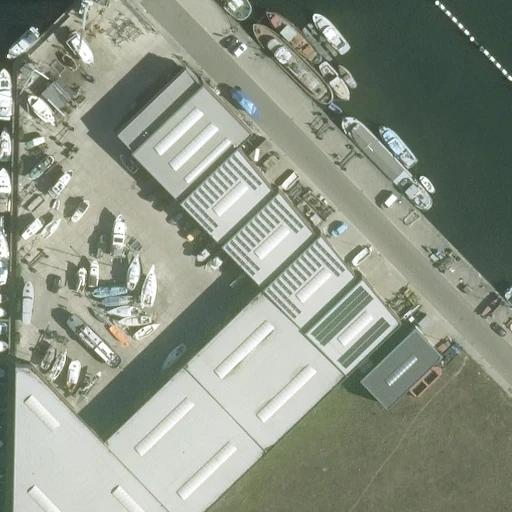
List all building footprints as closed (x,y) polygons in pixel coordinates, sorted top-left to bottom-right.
[(319,229),(316,232),(277,186),(274,189),(236,144),(251,130),(202,79),(200,81),(185,65),(116,132),(131,147),(130,149),(260,283),(345,372),(400,320),(360,273),(357,275),(319,229)] [(325,117),(423,217),(444,197),(346,97),(325,117)] [(260,283),(185,358),(266,440),(345,372),(260,283)] [(386,406),(441,353),(413,324),(358,377),(386,406)] [(200,511),(266,449),(182,361),(103,438),(30,362),(14,362),(11,511),(200,511)]
